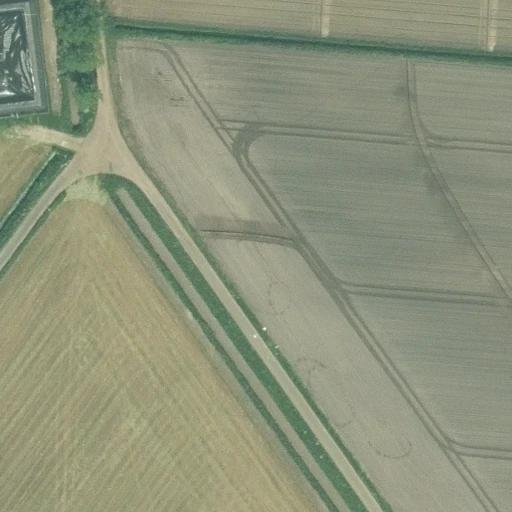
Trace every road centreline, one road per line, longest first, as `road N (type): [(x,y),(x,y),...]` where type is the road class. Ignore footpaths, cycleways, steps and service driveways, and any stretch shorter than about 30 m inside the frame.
road 1 (unclassified): [(91,0),(105,128),(374,511)]
road 2 (track): [(0,264),(105,128)]
